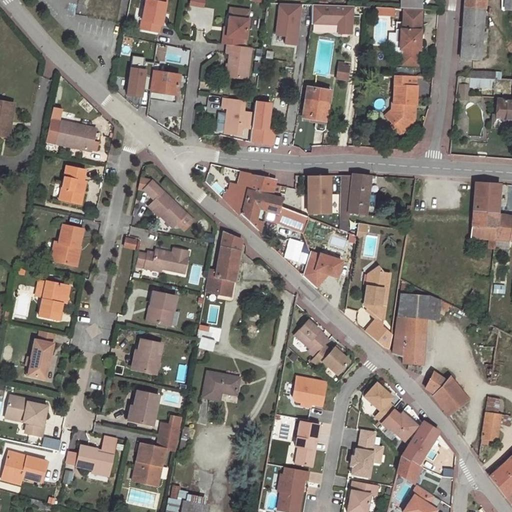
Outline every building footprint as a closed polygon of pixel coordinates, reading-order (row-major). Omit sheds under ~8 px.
[(164,0),(143,0),(142,9),(140,21),(138,29),(157,32),(160,13),(162,13),(164,0)] [(403,8),(420,9),(420,0),(400,0),(400,8),(403,8)] [(463,0),(463,7),(484,10),(486,10),(486,0),(463,0)] [(300,4),(279,4),(275,35),(285,36),(284,44),(295,45),(300,4)] [(351,34),(353,6),(312,5),(312,23),(338,24),(338,33),(351,34)] [(484,10),(463,7),(460,59),(480,60),(482,39),(482,32),(484,10)] [(230,8),(229,16),(227,27),(226,35),(223,35),(222,43),(227,44),(240,46),(241,37),(245,38),(249,10),(230,8)] [(418,64),(420,9),(403,8),(403,22),(403,29),(396,29),(395,41),(401,42),(400,54),(403,54),(402,63),(418,64)] [(227,44),(226,52),(229,53),(226,76),(247,78),(251,47),(240,46),(227,44)] [(142,61),(141,70),(144,70),(143,76),(151,78),(152,71),(153,62),(142,61)] [(348,68),(344,67),(341,66),(338,66),(336,78),(346,80),(348,68)] [(141,70),(129,68),(126,95),(140,97),(143,76),(144,70),(141,70)] [(164,93),(163,101),(174,103),(179,75),(152,71),(151,78),(149,91),(164,93)] [(414,92),(416,92),(416,86),(414,86),(414,76),(394,75),(393,93),(414,96),(414,92)] [(494,79),(470,78),(469,86),(494,87),(494,79)] [(468,100),(468,92),(464,92),(464,85),(459,85),(459,100),(468,100)] [(315,120),(326,121),(330,91),(307,87),(301,117),(315,120)] [(148,99),(163,101),(164,93),(149,91),(148,99)] [(413,105),(414,96),(393,93),(393,103),(391,103),(391,111),(384,117),(393,127),(395,125),(399,130),(413,119),(413,110),(409,110),(409,105),(413,105)] [(255,94),(253,112),(251,128),(249,141),(271,145),(274,122),(267,121),(270,96),(255,94)] [(244,100),(223,97),(222,107),(227,108),(223,132),(240,134),(241,127),(251,128),(253,112),(243,111),(244,100)] [(511,119),(511,100),(511,101),(498,100),(496,115),(496,118),(511,119)] [(10,121),(13,105),(0,102),(0,136),(2,136),(5,120),(10,121)] [(52,107),(49,120),(59,122),(61,109),(52,107)] [(490,129),(511,129),(511,119),(496,118),(496,115),(491,114),(490,129)] [(400,135),(413,123),(413,119),(399,130),(395,125),(393,127),(400,135)] [(55,143),(60,122),(59,122),(49,120),(45,141),(55,143)] [(315,120),(314,128),(316,130),(321,131),(325,130),(326,121),(315,120)] [(55,144),(92,151),(92,150),(94,141),(96,130),(60,122),(55,143),(55,144)] [(58,199),(78,204),(81,189),(83,190),(85,182),(82,181),(85,171),(66,167),(58,199)] [(241,171),(238,185),(246,187),(249,174),(249,173),(241,171)] [(275,180),(249,174),(246,187),(238,185),(236,185),(233,197),(226,193),(222,199),(239,215),(241,213),(246,190),(271,196),(275,180)] [(365,215),(369,177),(352,174),(351,176),(341,176),(339,231),(346,233),(348,227),(348,212),(365,215)] [(329,176),(308,176),(308,213),(329,213),(329,176)] [(151,181),(140,178),(138,189),(143,190),(154,200),(148,207),(159,217),(162,214),(174,226),(178,223),(181,226),(183,227),(184,227),(185,227),(187,227),(188,226),(193,221),(151,181)] [(474,182),(473,211),(497,213),(500,184),(474,182)] [(246,190),(241,213),(259,231),(262,219),(275,223),(279,206),(281,198),(271,196),(246,190)] [(307,218),(279,206),(275,223),(302,234),(307,218)] [(496,227),(497,215),(497,213),(473,211),(472,225),(496,227)] [(174,226),(162,214),(159,217),(172,229),(174,226)] [(496,227),(495,239),(511,240),(511,216),(497,215),(496,227)] [(366,236),(367,223),(358,223),(357,236),(366,236)] [(54,261),(72,265),(76,246),(79,247),(82,230),(62,225),(58,243),(54,261)] [(495,239),(496,227),(472,225),(471,238),(489,239),(495,239)] [(241,241),(223,233),(215,270),(208,269),(204,292),(213,294),(214,290),(224,292),(227,280),(233,282),(241,241)] [(204,241),(211,242),(212,235),(205,234),(204,241)] [(124,247),(133,249),(135,240),(126,238),(124,247)] [(54,261),(58,243),(54,242),(50,260),(54,261)] [(188,252),(177,249),(176,255),(171,253),(155,250),(155,253),(147,251),(146,254),(144,266),(143,269),(151,270),(152,267),(161,269),(183,274),(188,252)] [(324,275),(339,277),(343,256),(308,251),(303,281),(322,284),(324,275)] [(144,266),(146,254),(139,253),(137,264),(144,266)] [(509,280),(508,262),(495,263),(496,280),(509,280)] [(384,348),(388,350),(390,335),(381,327),(389,274),(382,273),(378,267),(368,275),(371,280),(370,287),(366,286),(363,306),(377,317),(365,332),(384,348)] [(230,298),(233,282),(227,280),(224,292),(214,290),(213,294),(230,298)] [(44,299),(47,283),(40,282),(36,297),(44,299)] [(44,299),(39,318),(56,321),(61,299),(64,286),(48,282),(47,283),(44,299)] [(69,287),(64,286),(61,299),(66,300),(69,287)] [(253,300),(263,304),(266,294),(255,290),(253,300)] [(154,308),(151,322),(168,326),(175,297),(153,292),(150,306),(154,308)] [(471,316),(440,300),(427,296),(400,294),(391,353),(402,356),(403,363),(408,363),(407,369),(418,374),(421,364),(424,319),(425,303),(438,309),(439,307),(468,322),(471,316)] [(425,303),(424,319),(437,320),(438,309),(425,303)] [(473,325),(476,319),(471,316),(468,322),(473,325)] [(206,321),(199,320),(197,330),(215,334),(217,325),(206,321)] [(323,346),(328,341),(322,336),(323,335),(307,321),(293,336),(309,350),(307,351),(313,357),(323,346)] [(213,343),(215,334),(197,330),(195,341),(194,348),(210,351),(213,343)] [(54,334),(39,331),(37,342),(33,341),(30,357),(30,359),(31,359),(30,366),(28,366),(28,368),(26,376),(44,380),(48,362),(46,362),(47,355),(49,356),(54,334)] [(139,340),(137,351),(139,351),(135,368),(135,370),(154,374),(161,344),(139,340)] [(330,352),(323,346),(313,357),(312,359),(319,365),(322,362),(336,375),(348,362),(340,354),(334,349),(333,348),(330,352)] [(139,351),(137,351),(135,350),(131,367),(135,368),(139,351)] [(433,371),(429,379),(424,388),(433,394),(447,381),(433,371)] [(221,392),(235,395),(239,378),(207,372),(202,397),(219,401),(221,392)] [(310,407),(310,404),(321,406),(325,383),(295,377),(291,397),(295,401),(300,402),(299,405),(310,407)] [(450,377),(447,381),(433,394),(432,397),(461,434),(468,429),(481,418),(450,377)] [(374,418),(380,423),(392,410),(393,408),(387,403),(392,398),(375,383),(362,397),(379,412),(374,418)] [(136,391),(133,406),(135,406),(132,420),(152,425),(158,396),(136,391)] [(24,416),(22,422),(29,424),(26,434),(41,437),(44,427),(42,426),(46,407),(34,405),(27,403),(27,400),(9,397),(6,412),(24,416)] [(500,399),(488,397),(485,413),(497,414),(500,399)] [(135,406),(133,406),(130,405),(127,419),(132,420),(135,406)] [(398,416),(392,410),(380,423),(379,424),(386,430),(387,428),(402,442),(416,427),(406,418),(403,415),(401,413),(398,416)] [(5,419),(22,422),(24,416),(6,412),(5,419)] [(497,414),(485,413),(481,438),(496,441),(499,422),(500,415),(497,414)] [(299,422),(291,464),(311,467),(314,450),(310,449),(312,441),(316,442),(318,425),(299,422)] [(438,432),(422,422),(401,456),(397,472),(413,483),(420,467),(417,465),(438,432)] [(181,437),(188,439),(189,429),(183,427),(181,437)] [(158,437),(176,441),(178,432),(160,428),(158,437)] [(475,439),(468,429),(461,434),(468,444),(475,439)] [(349,466),(348,474),(365,477),(368,462),(371,462),(373,454),(378,455),(379,448),(369,446),(372,433),(358,431),(355,450),(352,449),(351,457),(349,457),(347,466),(349,466)] [(116,439),(104,436),(100,453),(96,453),(96,449),(80,446),(78,455),(76,464),(75,466),(91,470),(91,472),(107,476),(116,439)] [(174,451),(176,441),(158,437),(155,447),(138,443),(135,461),(140,462),(136,482),(156,486),(164,449),(174,451)] [(8,452),(3,471),(21,476),(39,482),(45,462),(26,457),(25,461),(19,459),(15,454),(8,452)] [(78,455),(68,453),(66,462),(76,464),(78,455)] [(511,504),(511,454),(489,476),(505,497),(511,504)] [(140,462),(135,461),(130,481),(136,482),(140,462)] [(307,472),(284,468),(283,475),(280,492),(277,510),(286,511),(297,511),(303,480),(306,480),(307,472)] [(21,476),(3,471),(1,479),(19,484),(21,476)] [(173,493),(180,495),(182,484),(176,482),(173,493)] [(377,487),(352,483),(346,511),(366,511),(369,495),(376,496),(377,487)] [(433,495),(416,485),(411,494),(413,495),(402,511),(434,511),(436,510),(427,504),(433,495)] [(168,511),(205,511),(207,506),(183,501),(171,499),(168,511)]
